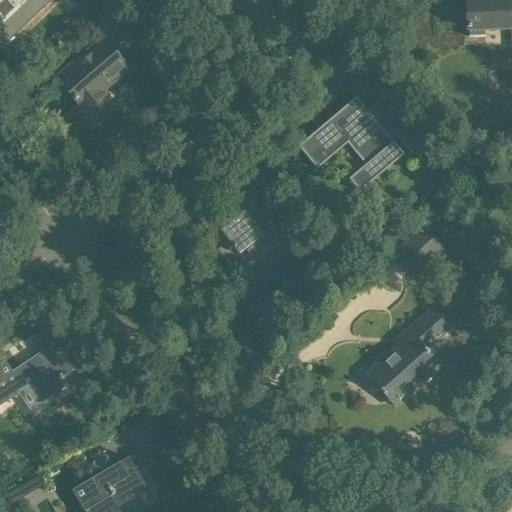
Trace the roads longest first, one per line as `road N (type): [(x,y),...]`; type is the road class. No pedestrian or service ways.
road 1 (residential): [(71,242),(371,0)]
road 2 (residential): [(258,511),(180,385),(71,242)]
